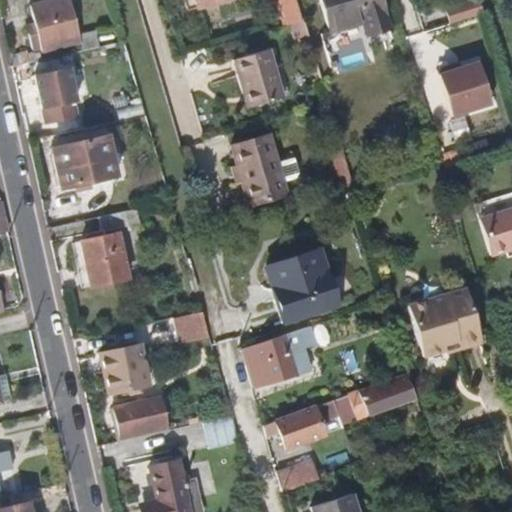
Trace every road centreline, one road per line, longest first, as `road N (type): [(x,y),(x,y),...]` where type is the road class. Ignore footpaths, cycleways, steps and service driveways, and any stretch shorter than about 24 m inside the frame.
road 1 (unknown): [(150,72),(275,511)]
road 2 (residential): [(0,88),(95,511)]
